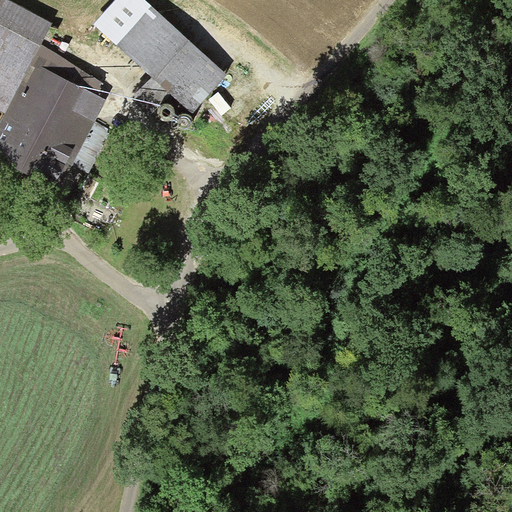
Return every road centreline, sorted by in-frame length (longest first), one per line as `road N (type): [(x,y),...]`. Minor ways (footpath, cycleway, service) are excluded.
road 1 (track): [(391,0),(277,125),(195,233),(169,287),(167,313)]
road 2 (track): [(122,511),(167,313)]
road 3 (track): [(167,313),(65,241),(42,237),(0,249)]
